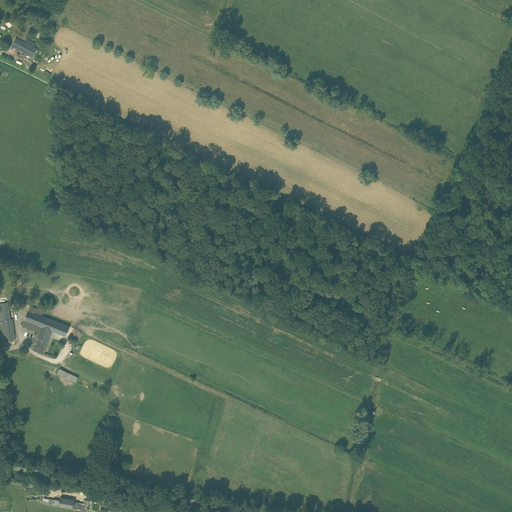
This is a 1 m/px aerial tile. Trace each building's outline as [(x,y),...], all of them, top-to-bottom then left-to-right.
[(16,38),(12,46),(32,57),(37,49),(33,47),(34,43),(26,39),(24,42),(16,38)] [(0,303),(1,313),(9,312),(8,302),(0,303)] [(34,313),(28,310),(22,325),(32,329),(35,330),(40,332),(33,349),(43,353),(52,331),(66,336),(69,327),(34,313)] [(1,313),(5,341),(15,340),(12,319),(10,320),(9,312),(1,313)] [(77,383),(78,378),(57,369),(56,373),(77,383)] [(74,500),(60,497),(60,501),(59,506),(73,508),(74,501),(74,500)] [(83,503),(74,501),(73,508),(81,510),(81,511),(84,511),(85,503),(83,503)]
